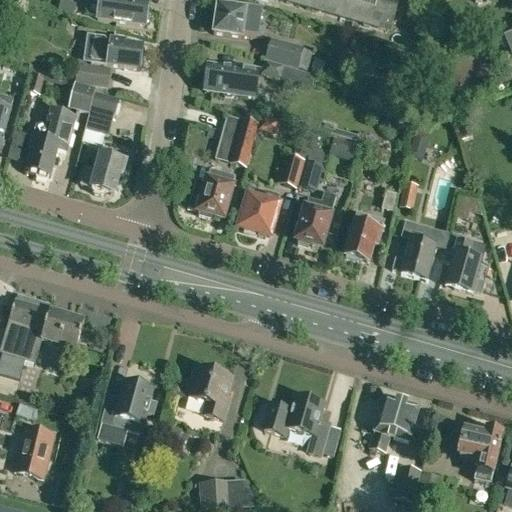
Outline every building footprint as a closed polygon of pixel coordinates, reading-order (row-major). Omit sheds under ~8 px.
[(96,20),(102,22),(112,23),(112,24),(143,29),(147,4),(129,2),(129,0),(90,0),(86,16),(96,18),(96,20)] [(398,0),(282,0),(282,2),(388,33),(398,0)] [(263,16),(244,13),(216,9),(212,37),(240,41),(240,37),(259,40),(263,16)] [(511,33),(503,37),(510,54),(511,56),(511,33)] [(110,41),(99,40),(95,67),(137,73),(141,49),(123,46),(123,42),(110,40),(110,41)] [(264,64),(288,71),(296,74),(302,54),(302,52),(270,43),(264,64)] [(288,71),(264,64),(260,77),(285,84),(288,71)] [(73,86),(107,92),(110,73),(76,67),(73,86)] [(203,94),(236,99),(254,101),(258,74),(241,71),(241,70),(228,68),(228,72),(207,68),(203,94)] [(31,78),(26,94),(37,97),(42,81),(31,78)] [(75,87),(68,111),(88,117),(89,111),(94,96),(94,93),(75,87)] [(107,141),(113,118),(89,111),(88,117),(83,134),(107,141)] [(0,148),(10,115),(9,115),(0,112),(0,148)] [(397,131),(404,130),(408,124),(407,116),(401,112),(394,113),(390,119),(391,126),(397,131)] [(35,129),(31,140),(13,135),(5,162),(26,169),(25,173),(36,176),(35,180),(45,182),(46,179),(49,180),(57,152),(65,154),(75,120),(49,114),(43,132),(35,129)] [(241,122),(229,166),(246,171),(258,126),(241,122)] [(101,150),(89,192),(112,198),(118,179),(121,180),(125,167),(124,166),(127,157),(101,150)] [(304,166),(302,174),(298,189),(313,193),(319,170),(304,166)] [(298,189),(302,174),(280,169),(277,180),(281,181),(279,188),(296,193),(298,189)] [(198,170),(190,196),(186,212),(196,214),(196,215),(198,216),(197,219),(210,222),(210,220),(222,223),(231,191),(230,191),(233,180),(198,170)] [(403,187),(398,211),(410,213),(415,189),(403,187)] [(249,194),(247,201),(238,231),(268,240),(277,210),(273,209),(276,200),(265,197),(265,199),(249,194)] [(384,195),(380,212),(391,215),(395,198),(384,195)] [(320,205),(307,202),(304,212),(303,212),(294,244),(320,252),(329,219),(328,219),(334,199),(322,196),(320,205)] [(382,225),(355,217),(353,227),(352,227),(343,257),(367,265),(373,247),(376,248),(380,235),(379,234),(382,225)] [(437,241),(424,238),(421,247),(408,244),(403,264),(394,262),(391,274),(400,276),(399,278),(426,285),(435,251),(434,251),(437,241)] [(469,250),(456,246),(453,256),(453,255),(443,289),(470,296),(470,295),(480,298),(483,286),(474,283),(480,263),(467,259),(469,250)] [(0,357),(1,358),(24,364),(34,367),(41,344),(75,354),(76,349),(85,351),(89,336),(81,333),(84,324),(49,314),(14,304),(8,324),(0,352),(0,357)] [(0,379),(19,385),(24,364),(1,358),(0,362),(0,379)] [(195,371),(191,384),(178,380),(173,397),(206,407),(202,419),(223,425),(229,403),(226,402),(232,381),(195,371)] [(108,400),(103,417),(100,427),(126,434),(140,438),(142,429),(143,429),(146,417),(152,419),(156,407),(150,406),(153,395),(123,387),(118,403),(108,400)] [(291,414),(271,409),(263,435),(285,441),(287,433),(312,440),(307,457),(320,460),(329,427),(318,424),(322,407),(295,400),(291,414)] [(418,412),(383,401),(373,436),(374,437),(370,452),(384,456),(388,441),(408,447),(418,412)] [(53,438),(25,431),(14,476),(43,483),(53,438)] [(483,439),(464,435),(458,462),(477,467),(475,475),(473,485),(490,489),(492,479),(493,479),(502,440),(501,440),(498,435),(490,433),(486,436),(484,436),(483,439)] [(400,471),(392,502),(412,507),(419,476),(400,471)] [(422,477),(416,500),(432,504),(438,481),(422,477)] [(126,481),(119,511),(120,511),(141,511),(148,486),(126,481)] [(199,487),(200,511),(230,511),(255,511),(244,485),(199,487)]
